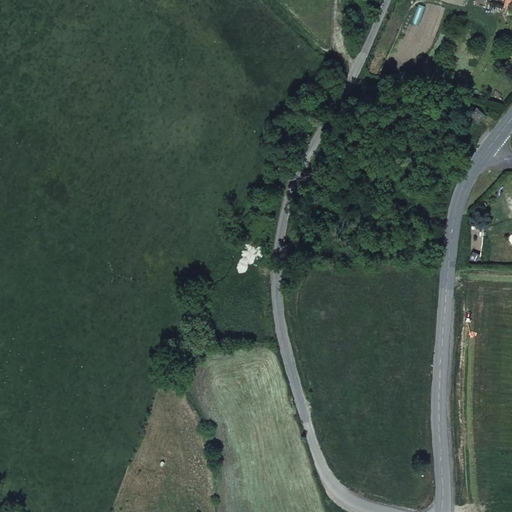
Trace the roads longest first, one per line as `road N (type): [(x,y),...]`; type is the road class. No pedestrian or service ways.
road 1 (unclassified): [(371,511),(336,492),(303,449),(279,337),(280,290),(283,222),(387,0)]
road 2 (unclassified): [(442,511),(446,264),(459,186),(479,156)]
